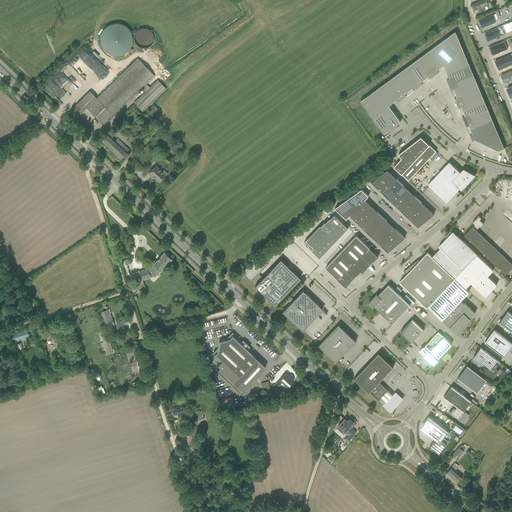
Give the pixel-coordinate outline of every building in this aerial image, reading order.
[(486,1),(472,7),(474,11),(479,9),(480,12),(485,10),(484,7),(488,5),(486,1)] [(492,15),(479,20),(480,24),(484,22),(486,26),(495,22),(492,15)] [(499,29),(501,35),(504,34),(507,33),(507,32),(511,29),(511,22),(511,21),(504,24),(498,27),(499,29)] [(100,39),(101,43),(102,46),(105,50),(108,52),(111,54),(115,55),(119,54),(123,53),(126,51),(129,48),(131,45),(133,41),(133,37),(132,33),(130,29),(127,26),(124,24),(120,22),(116,22),(112,23),(109,24),(106,26),(103,29),(101,32),(100,35),(100,39)] [(134,40),(136,43),(138,46),(141,47),(144,48),(148,47),(151,45),(153,42),(154,40),(154,37),(153,34),(152,31),(149,29),(146,28),(143,28),(140,28),(138,30),(136,32),(134,34),(134,37),(134,40)] [(501,35),(499,29),(485,35),(488,41),(496,37),(499,36),(501,35)] [(455,31),(421,57),(434,75),(438,72),(437,70),(443,65),(455,31)] [(469,65),(455,31),(443,65),(447,74),(469,65)] [(504,41),(489,47),(493,55),(507,49),(504,41)] [(498,70),(507,66),(511,64),(511,57),(511,55),(495,61),(498,70)] [(421,57),(413,62),(425,79),(428,76),(430,78),(434,75),(421,57)] [(96,98),(86,107),(104,125),(107,122),(143,89),(145,92),(149,87),(146,84),(154,76),(137,58),(96,98)] [(413,62),(405,68),(418,87),(422,84),(421,82),(425,79),(413,62)] [(469,65),(447,74),(449,78),(447,79),(449,84),(473,74),(469,65)] [(418,87),(405,68),(396,74),(409,91),(412,88),(414,90),(418,87)] [(504,83),(511,79),(511,70),(501,75),(504,83)] [(61,71),(53,79),(61,87),(69,79),(61,71)] [(409,91),(396,74),(388,80),(402,99),(406,96),(405,94),(409,91)] [(473,74),(449,84),(451,89),(453,88),(455,93),(477,83),(473,74)] [(149,87),(145,92),(134,102),(142,112),(166,89),(157,80),(149,87)] [(402,99),(388,80),(380,86),(392,103),(396,100),(398,102),(402,99)] [(477,83),(455,93),(457,97),(454,98),(457,103),(481,93),(477,83)] [(392,103),(380,86),(360,101),(372,118),(380,111),(389,105),(392,103)] [(481,93),(457,103),(459,108),(461,107),(463,111),(485,102),(481,93)] [(485,102),(463,111),(465,115),(462,116),(464,121),(489,111),(485,102)] [(70,109),(67,112),(74,119),(83,110),(76,103),(70,109)] [(148,110),(152,114),(158,109),(154,105),(148,110)] [(389,105),(380,111),(394,130),(398,126),(396,124),(400,121),(389,105)] [(394,130),(380,111),(372,118),(384,134),(388,131),(390,133),(394,130)] [(492,120),(489,111),(464,121),(466,126),(469,125),(471,129),(492,120)] [(492,120),(471,129),(472,134),(470,135),(472,141),(473,141),(472,140),(474,139),(498,151),(504,148),(492,120)] [(138,124),(129,133),(132,136),(133,137),(142,127),(138,124)] [(107,134),(107,133),(100,140),(121,159),(127,152),(129,150),(125,146),(123,149),(112,138),(114,135),(110,131),(107,134)] [(417,142),(412,146),(427,160),(436,151),(421,137),(415,141),(417,142)] [(406,148),(402,151),(405,154),(404,156),(419,170),(427,160),(412,146),(408,151),(406,148)] [(405,154),(402,151),(398,154),(401,158),(393,166),(408,180),(419,170),(404,156),(405,154)] [(468,183),(475,175),(463,169),(460,172),(449,162),(428,184),(446,202),(459,188),(461,190),(468,183)] [(165,175),(155,166),(148,174),(152,177),(153,176),(159,182),(165,175)] [(387,170),(379,176),(385,182),(392,175),(387,170)] [(392,175),(385,182),(391,187),(398,180),(397,180),(392,175)] [(385,182),(379,176),(371,182),(378,189),(385,182)] [(403,185),(398,180),(391,187),(396,193),(403,185)] [(385,182),(378,189),(384,194),(384,195),(391,187),(385,182)] [(404,186),(403,185),(396,193),(400,196),(407,189),(403,186),(404,186)] [(396,193),(391,187),(384,195),(389,200),(396,193)] [(365,200),(368,196),(361,189),(348,199),(357,208),(365,200)] [(411,193),(407,189),(400,196),(404,200),(411,193)] [(396,193),(389,200),(390,200),(393,204),(400,196),(396,193)] [(415,196),(411,193),(404,200),(408,204),(415,197),(415,196)] [(404,200),(400,196),(393,204),(397,207),(404,200)] [(415,197),(408,204),(414,209),(421,202),(415,197)] [(357,208),(348,199),(335,208),(346,219),(350,216),(350,215),(357,208)] [(365,200),(357,208),(363,213),(370,205),(365,200)] [(408,204),(404,200),(397,207),(401,211),(408,204)] [(421,202),(414,209),(419,214),(426,207),(421,202)] [(408,204),(401,211),(407,217),(414,209),(408,204)] [(370,205),(363,213),(367,217),(374,209),(370,205)] [(426,207),(419,214),(426,221),(434,214),(426,207)] [(363,213),(357,208),(350,215),(350,216),(355,221),(363,213)] [(378,212),(374,209),(367,217),(371,220),(378,212)] [(414,209),(407,217),(412,222),(419,214),(414,209)] [(382,216),(378,212),(371,220),(375,224),(382,216)] [(363,213),(355,221),(359,224),(367,217),(363,213)] [(426,221),(419,214),(412,222),(418,227),(426,221)] [(330,218),(329,218),(336,225),(340,220),(334,215),(333,216),(331,219),(330,219),(330,218)] [(386,220),(382,216),(375,224),(379,228),(386,220)] [(480,220),(481,218),(478,216),(472,222),(475,225),(473,227),(472,227),(464,235),(497,266),(505,257),(475,229),(478,225),(480,227),(483,223),(480,220)] [(371,220),(367,217),(359,224),(363,228),(362,228),(363,228),(371,220)] [(325,222),(332,229),(336,225),(329,218),(328,220),(326,222),(326,223),(325,222)] [(340,220),(336,225),(344,232),(347,229),(348,228),(340,220)] [(375,224),(371,220),(363,228),(367,232),(375,224)] [(386,220),(379,228),(384,233),(392,225),(386,220)] [(320,226),(328,233),(332,229),(325,222),(324,223),(321,226),(320,226)] [(379,228),(375,224),(367,232),(371,236),(379,228)] [(336,225),(332,229),(340,237),(340,236),(343,233),(344,232),(336,225)] [(396,230),(392,225),(384,233),(390,238),(397,230),(396,230)] [(316,230),(324,238),(328,233),(320,226),(319,227),(316,230)] [(379,228),(371,236),(377,241),(384,233),(379,228)] [(332,229),(328,233),(336,241),(336,240),(339,238),(340,237),(332,229)] [(312,234),(320,242),(324,238),(316,230),(315,231),(312,234)] [(405,238),(397,230),(390,238),(396,245),(405,238)] [(475,252),(452,231),(438,246),(440,248),(461,267),(475,252)] [(328,233),(324,238),(332,245),(335,242),(336,241),(328,233)] [(390,238),(384,233),(377,241),(381,246),(382,246),(390,238)] [(308,238),(316,246),(320,242),(312,234),(311,235),(308,238)] [(348,244),(370,264),(374,261),(378,256),(370,249),(370,248),(356,235),(348,244)] [(304,242),(304,243),(312,250),(316,246),(308,238),(307,240),(304,242)] [(324,238),(320,242),(328,249),(331,246),(332,245),(324,238)] [(390,238),(382,246),(388,252),(396,245),(390,238)] [(320,242),(316,246),(324,254),(324,253),(327,250),(328,249),(320,242)] [(370,264),(348,244),(341,252),(363,273),(367,268),(370,264)] [(316,246),(312,250),(320,258),(323,255),(324,254),(316,246)] [(440,248),(432,257),(454,278),(477,255),(475,252),(461,267),(440,248)] [(341,252),(333,260),(353,279),(357,275),(361,271),(362,273),(363,273),(341,252)] [(418,259),(415,262),(444,289),(454,278),(432,257),(427,252),(419,260),(418,259)] [(153,264),(153,265),(151,267),(150,269),(146,270),(146,269),(139,271),(142,280),(149,278),(149,276),(156,274),(157,272),(158,274),(160,271),(161,271),(161,270),(171,259),(169,257),(169,256),(168,255),(167,255),(164,253),(160,257),(157,260),(154,264),(153,264)] [(454,278),(465,288),(471,283),(485,296),(497,284),(488,276),(493,270),(477,255),(454,278)] [(280,260),(280,259),(276,263),(262,278),(258,274),(251,282),(255,286),(254,286),(255,286),(274,304),(274,305),(300,278),(299,278),(291,271),(290,272),(287,269),(288,267),(280,260)] [(353,279),(333,260),(325,268),(337,279),(346,287),(350,283),(350,282),(353,279)] [(444,289),(415,262),(404,272),(406,274),(399,282),(427,307),(427,306),(444,289)] [(469,292),(454,278),(444,289),(427,306),(442,320),(445,322),(445,323),(450,328),(451,327),(458,334),(467,323),(465,322),(468,319),(469,320),(475,313),(464,302),(464,303),(461,300),(469,292)] [(368,303),(373,307),(374,306),(392,324),(410,305),(388,284),(378,295),(377,294),(368,303)] [(301,292),(303,291),(302,290),(289,305),(286,307),(282,312),(286,315),(286,316),(298,327),(302,330),(301,331),(302,331),(322,309),(321,310),(317,307),(318,306),(318,305),(316,307),(312,304),(313,303),(309,300),(310,298),(306,294),(305,296),(301,292)] [(108,309),(101,312),(101,313),(105,322),(104,322),(106,328),(114,325),(113,320),(112,320),(108,309)] [(511,314),(507,311),(507,312),(500,322),(499,322),(511,331),(511,314)] [(412,319),(400,331),(401,332),(405,336),(407,334),(409,337),(408,338),(412,342),(423,330),(412,319)] [(341,357),(356,341),(355,341),(338,326),(339,325),(338,325),(318,345),(319,346),(319,345),(331,357),(331,356),(334,359),(339,354),(341,356),(340,356),(341,357)] [(485,342),(493,348),(504,357),(511,348),(511,346),(511,343),(494,329),(494,330),(487,339),(489,340),(487,343),(485,342)] [(12,342),(29,336),(27,330),(10,336),(12,342)] [(438,359),(448,348),(451,345),(438,332),(421,350),(420,350),(434,363),(437,359),(438,360),(438,359)] [(221,343),(220,348),(215,354),(221,361),(217,366),(219,368),(217,370),(241,393),(265,367),(249,351),(245,348),(246,347),(243,343),(241,344),(232,336),(226,342),(221,343)] [(493,371),(496,368),(500,362),(480,347),(480,348),(474,356),(488,367),(493,371)] [(134,350),(133,351),(141,376),(141,377),(145,375),(138,349),(134,350)] [(369,392),(379,382),(379,381),(393,367),(378,353),(354,379),(369,393),(369,392)] [(279,356),(275,360),(281,366),(285,362),(279,356)] [(3,371),(4,373),(13,370),(10,363),(0,366),(0,370),(0,372),(3,371)] [(467,366),(458,378),(458,377),(458,378),(477,392),(486,380),(467,365),(467,366)] [(493,371),(488,367),(484,372),(489,376),(490,376),(493,378),(499,370),(496,368),(493,371)] [(280,380),(276,384),(279,386),(280,384),(286,389),(293,381),(286,373),(282,377),(280,380)] [(261,383),(264,392),(270,391),(268,382),(261,383)] [(379,382),(369,392),(379,401),(388,391),(379,382)] [(463,411),(464,411),(471,401),(451,386),(451,387),(444,396),(455,405),(463,411)] [(382,407),(389,413),(402,400),(395,393),(392,396),(382,407)] [(463,411),(455,405),(454,408),(453,407),(449,413),(455,417),(462,422),(466,417),(465,416),(463,415),(465,412),(464,411),(463,411)] [(171,409),(171,407),(165,409),(167,417),(172,415),(184,413),(183,407),(177,408),(176,407),(171,409)] [(189,422),(203,419),(202,411),(187,414),(189,422)] [(437,437),(441,440),(448,431),(428,416),(428,417),(423,424),(426,426),(423,430),(428,433),(428,434),(435,439),(437,437)] [(338,427),(334,431),(343,439),(341,441),(347,447),(355,438),(353,436),(356,433),(351,428),(352,427),(351,425),(353,423),(349,419),(347,422),(345,419),(337,427),(338,427)] [(455,424),(452,428),(460,434),(463,430),(455,424)] [(437,437),(435,439),(434,442),(433,441),(429,447),(435,451),(439,454),(446,444),(441,440),(437,437)] [(178,440),(182,449),(187,447),(183,438),(178,440)] [(459,446),(452,454),(453,454),(457,459),(464,451),(463,450),(466,448),(462,444),(459,447),(459,446)] [(451,467),(450,469),(446,473),(457,482),(462,477),(455,470),(458,466),(455,463),(451,467)] [(225,476),(227,481),(224,481),(227,487),(229,486),(231,493),(239,490),(233,473),(225,476)] [(210,495),(207,488),(203,489),(207,500),(211,499),(211,500),(215,499),(214,494),(210,495)]
